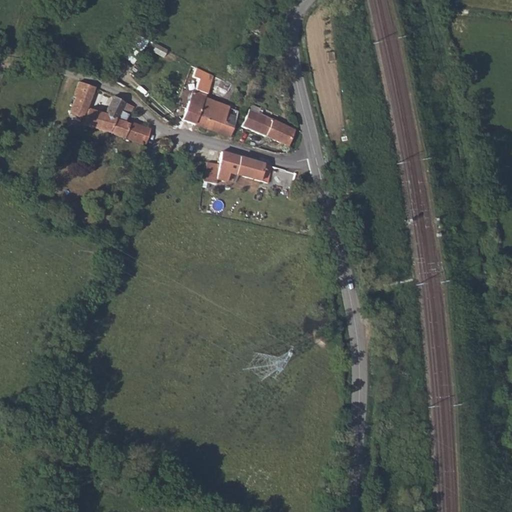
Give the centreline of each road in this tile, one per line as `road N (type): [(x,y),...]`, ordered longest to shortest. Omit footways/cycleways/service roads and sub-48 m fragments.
road 1 (secondary): [(314,158),(352,304),(358,379),(347,511)]
road 2 (unclassified): [(314,158),(271,159),(153,126),(135,100),(76,73),(0,68)]
road 3 (secondary): [(301,0),(290,40),(314,158)]
